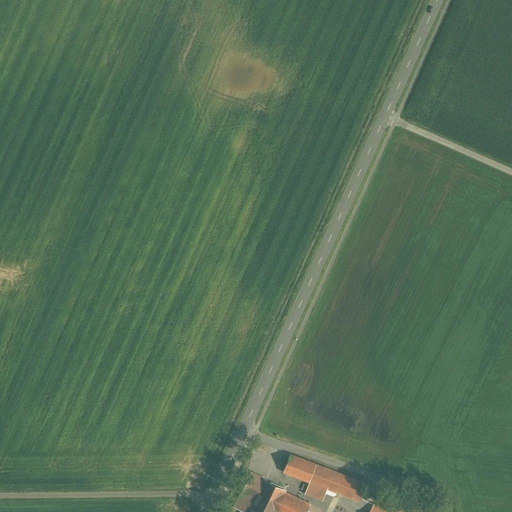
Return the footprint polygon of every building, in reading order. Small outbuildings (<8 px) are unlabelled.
[(315,465),(289,455),(283,472),(309,482),(315,465)] [(366,484),(315,465),(309,482),(327,489),(359,501),(366,484)] [(264,480),(252,474),(240,498),(252,504),(249,511),(247,510),(245,511),(304,511),(308,505),(284,493),(284,491),(264,481),(264,480)] [(327,489),(309,482),(304,494),(322,501),(327,489)] [(252,504),(240,498),(235,509),(242,511),(245,511),(247,510),(249,511),(252,504)]
